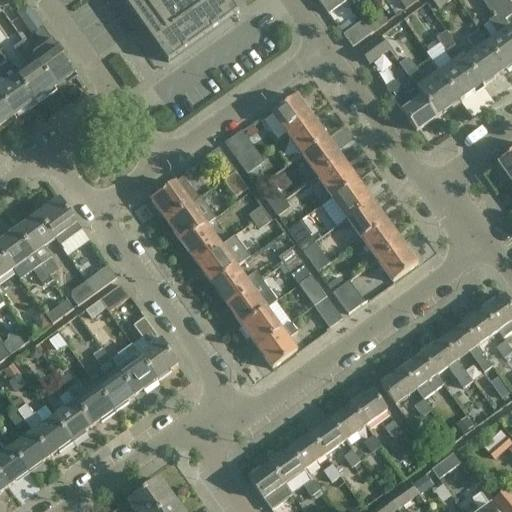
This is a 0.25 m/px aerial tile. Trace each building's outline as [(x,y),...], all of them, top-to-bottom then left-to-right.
[(121,0),(141,26),(168,65),(239,15),(228,0),(121,0)] [(349,1),(348,0),(316,0),(328,17),(349,1)] [(419,3),(417,0),(401,0),(398,3),(405,13),(419,3)] [(434,0),(432,2),(439,12),(453,2),(453,0),(434,0)] [(498,37),(488,45),(506,71),(511,67),(511,32),(505,22),(511,17),(511,7),(510,4),(506,0),(485,0),(481,3),(493,20),(489,23),(498,37)] [(380,15),(379,16),(366,25),(373,35),(387,25),(380,15)] [(364,22),(359,25),(343,37),(352,50),(373,35),(366,25),(364,22)] [(30,54),(56,90),(76,76),(43,30),(35,36),(39,42),(28,51),(30,54)] [(479,32),(468,40),(476,53),(464,61),(483,87),(506,71),(488,45),(479,32)] [(452,66),(440,75),(460,104),(474,94),(472,91),(480,86),(482,88),(483,87),(464,61),(446,33),(437,40),(445,53),(444,54),(452,66)] [(360,53),(369,66),(389,53),(380,40),(360,53)] [(21,60),(30,54),(28,51),(23,45),(15,51),(21,60)] [(28,70),(17,78),(35,105),(56,90),(30,54),(21,60),(28,70)] [(399,67),(409,80),(418,74),(409,60),(399,67)] [(0,97),(15,119),(35,105),(17,78),(8,65),(0,70),(0,97)] [(416,91),(422,99),(437,120),(451,110),(449,107),(458,101),(459,104),(460,104),(440,75),(416,91)] [(397,84),(386,91),(416,134),(437,120),(422,99),(416,91),(407,98),(397,84)] [(0,129),(15,119),(0,97),(0,129)] [(272,116),(287,137),(312,119),(297,98),(272,116)] [(287,137),(302,159),(327,141),(312,119),(287,137)] [(254,161),(237,138),(225,146),(242,170),(254,161)] [(302,159),(317,180),(342,162),(327,141),(302,159)] [(236,174),(219,151),(207,159),(224,183),(236,174)] [(499,167),(511,184),(511,154),(507,158),(508,159),(497,166),(498,167),(499,167)] [(259,168),(254,161),(242,170),(247,177),(259,168)] [(317,180),(332,201),(357,183),(342,162),(317,180)] [(248,191),(236,174),(224,183),(236,200),(248,191)] [(151,203),(166,225),(199,201),(183,180),(151,203)] [(332,201),(347,222),(372,204),(357,183),(332,201)] [(279,194),(266,204),(272,213),(285,203),(279,194)] [(182,247),(207,228),(216,222),(200,200),(199,201),(166,225),(182,247)] [(82,233),(59,202),(51,208),(52,210),(39,219),(37,215),(36,216),(55,242),(56,241),(67,258),(88,243),(81,233),(82,233)] [(290,210),(285,203),(272,213),(277,220),(290,210)] [(347,222),(362,243),(387,225),(372,204),(347,222)] [(261,209),(249,218),(254,225),(267,216),(261,209)] [(24,228),(16,233),(49,278),(58,272),(50,261),(52,260),(45,249),(55,242),(36,216),(22,226),(24,228)] [(272,224),(267,216),(254,225),(259,233),(272,224)] [(308,218),(288,233),(303,254),(315,245),(321,241),(319,237),(313,241),(311,238),(313,237),(309,232),(313,229),(310,224),(311,223),(308,218)] [(362,243),(377,264),(402,246),(387,225),(362,243)] [(182,247),(196,267),(222,249),(221,248),(207,228),(182,247)] [(0,241),(0,255),(12,272),(13,272),(20,283),(33,273),(41,284),(49,278),(16,233),(9,238),(7,236),(0,241)] [(211,287),(236,269),(250,260),(235,238),(221,248),(222,249),(196,267),(211,287)] [(330,266),(315,245),(303,254),(318,275),(330,266)] [(402,246),(377,264),(393,285),(418,267),(402,246)] [(292,251),(279,260),(284,267),(297,258),(292,251)] [(0,281),(12,272),(0,255),(0,281)] [(302,266),(297,258),(284,267),(289,275),(302,266)] [(117,281),(108,269),(86,285),(95,297),(117,281)] [(211,287),(226,308),(262,283),(256,274),(245,282),(236,269),(211,287)] [(327,300),(311,279),(299,287),(314,309),(327,300)] [(328,289),(333,296),(345,287),(340,280),(328,289)] [(226,308),(242,329),(267,311),(266,311),(277,303),(262,283),(226,308)] [(349,284),(345,287),(333,296),(348,317),(365,306),(349,284)] [(95,297),(86,285),(74,293),(71,300),(78,309),(95,297)] [(121,288),(105,299),(100,303),(106,311),(109,315),(130,300),(121,288)] [(511,310),(504,299),(483,314),(498,334),(503,341),(511,334),(511,310)] [(342,322),(327,300),(314,309),(330,330),(342,322)] [(53,327),(74,312),(67,303),(46,318),(53,327)] [(106,311),(100,303),(85,314),(91,322),(106,311)] [(242,329),(257,350),(282,332),(281,332),(267,311),(242,329)] [(32,321),(42,334),(51,327),(42,314),(32,321)] [(483,314),(463,328),(478,349),(498,334),(483,314)] [(161,343),(145,320),(134,329),(149,351),(139,358),(158,385),(172,375),(170,373),(178,367),(161,343)] [(282,332),(257,350),(272,372),(297,354),(288,341),(297,335),(290,325),(281,332),(282,332)] [(463,328),(443,343),(457,363),(469,355),(484,376),(492,369),(478,349),(463,328)] [(7,343),(2,347),(10,358),(25,347),(20,341),(9,337),(7,343)] [(443,343),(422,358),(437,378),(448,370),(463,391),(473,385),(457,363),(443,343)] [(496,351),(504,362),(511,356),(511,352),(505,344),(496,351)] [(0,365),(10,358),(2,347),(0,348),(0,365)] [(131,347),(110,362),(136,397),(143,392),(144,394),(158,385),(139,358),(131,347)] [(99,371),(107,382),(97,389),(116,415),(129,405),(128,403),(136,397),(110,362),(103,352),(93,358),(101,369),(99,371)] [(31,357),(16,368),(27,385),(42,374),(31,357)] [(422,358),(402,372),(416,393),(423,402),(444,388),(437,378),(422,358)] [(416,393),(402,372),(381,387),(395,408),(416,393)] [(69,376),(60,383),(93,428),(101,423),(100,421),(112,412),(115,415),(116,415),(97,389),(87,396),(79,386),(77,388),(69,376)] [(67,411),(55,419),(74,446),(87,436),(86,434),(93,428),(60,383),(51,390),(67,411)] [(372,394),(351,409),(366,430),(387,415),(383,410),(372,394)] [(36,404),(45,417),(55,411),(46,397),(36,404)] [(26,425),(33,435),(51,459),(58,453),(57,452),(70,443),(73,446),(74,446),(55,419),(44,427),(36,416),(34,417),(21,399),(13,405),(19,413),(18,414),(26,425)] [(414,409),(421,419),(431,412),(424,402),(414,409)] [(351,409),(331,423),(346,444),(366,430),(351,409)] [(9,420),(17,432),(26,425),(18,414),(9,420)] [(331,423),(310,438),(325,459),(346,444),(331,423)] [(394,424),(385,430),(393,442),(402,435),(394,424)] [(33,435),(12,450),(29,475),(29,474),(28,473),(41,464),(42,465),(51,459),(33,435)] [(310,438),(290,452),(305,473),(325,459),(310,438)] [(364,445),(372,457),(382,450),(373,439),(364,445)] [(0,455),(0,478),(8,490),(16,484),(15,483),(27,473),(29,475),(12,450),(1,458),(0,455)] [(290,452),(270,467),(291,497),(303,488),(311,499),(313,498),(316,503),(323,497),(305,473),(290,452)] [(344,459),(352,471),(361,464),(353,453),(344,459)] [(432,473),(439,482),(460,467),(453,457),(432,473)] [(272,511),(292,498),(291,497),(270,467),(249,482),(264,502),(270,511),(272,511)] [(323,474),(331,485),(341,479),(333,468),(323,474)] [(426,476),(411,486),(419,498),(420,499),(435,488),(426,476)] [(0,495),(8,490),(0,478),(0,495)] [(161,511),(174,503),(172,504),(164,492),(166,491),(159,482),(128,504),(133,511),(161,511)] [(433,492),(448,511),(457,505),(442,485),(433,492)] [(411,486),(389,502),(396,511),(399,511),(419,498),(411,486)] [(494,504),(500,511),(511,511),(511,500),(506,494),(494,504)] [(479,511),(492,511),(481,495),(472,501),(479,511)] [(396,511),(389,502),(375,511),(396,511)] [(178,511),(173,505),(174,503),(161,511),(178,511)]
